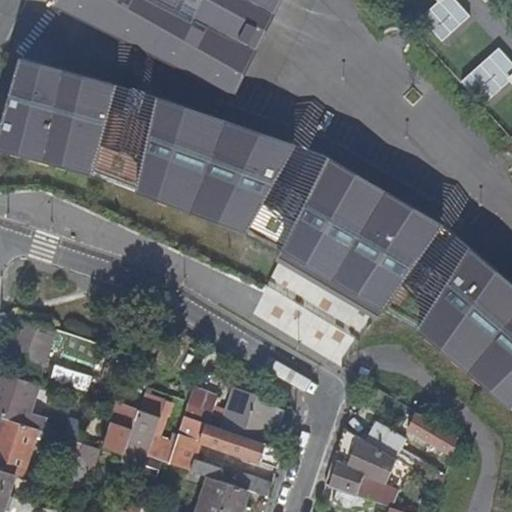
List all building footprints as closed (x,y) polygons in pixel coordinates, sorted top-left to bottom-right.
[(271,0),(65,0),(63,3),(230,85),(271,0)] [(477,24),(457,0),(456,0),(427,24),(449,48),(477,24)] [(483,0),(492,9),(502,0),(483,0)] [(511,60),(505,52),(469,86),(490,110),(511,90),(511,60)] [(19,68),(0,135),(0,137),(96,165),(116,95),(19,68)] [(253,223),(265,201),(299,220),(289,241),(389,300),(405,279),(438,299),(423,319),(511,395),(511,284),(466,256),(446,289),(415,266),(418,261),(395,244),(401,236),(392,230),(387,237),(310,197),(307,203),(273,186),(289,157),(158,108),(140,181),(253,223)] [(22,319),(4,313),(0,325),(4,326),(0,340),(13,344),(7,364),(41,375),(52,342),(81,353),(85,340),(55,330),(55,332),(21,321),(22,319)] [(36,385),(38,377),(6,367),(4,366),(2,374),(36,385)] [(47,380),(59,384),(62,376),(50,372),(47,380)] [(0,417),(5,419),(40,430),(42,431),(45,422),(28,416),(38,386),(36,385),(2,374),(0,373),(0,417)] [(223,429),(263,442),(271,423),(275,425),(279,412),(275,411),(278,401),(237,388),(223,429)] [(217,404),(192,396),(185,416),(208,424),(217,404)] [(144,397),(140,410),(162,417),(165,409),(167,404),(144,397)] [(105,448),(125,455),(127,448),(140,410),(120,404),(105,448)] [(140,410),(127,448),(149,455),(153,444),(155,437),(162,417),(140,410)] [(202,443),(278,469),(285,449),(263,442),(223,429),(208,424),(185,416),(176,443),(169,463),(211,477),(220,481),(224,470),(196,461),(202,443)] [(454,435),(450,433),(445,430),(443,433),(416,417),(408,431),(445,451),(454,435)] [(0,435),(0,470),(16,475),(25,478),(40,430),(5,419),(0,435)] [(387,454),(393,457),(402,443),(371,424),(361,439),(383,451),(387,454)] [(361,439),(345,429),(337,453),(343,456),(341,463),(334,460),(330,473),(335,474),(330,487),(345,492),(368,500),(388,506),(393,492),(380,487),(380,489),(362,483),(367,467),(373,470),(383,451),(361,439)] [(149,456),(169,463),(176,443),(155,437),(153,444),(149,455),(149,456)] [(80,457),(84,445),(70,440),(66,452),(80,457)] [(80,457),(77,467),(85,469),(93,448),(84,445),(80,457)] [(443,487),(446,476),(432,468),(402,450),(396,459),(443,487)] [(377,472),(387,454),(383,451),(373,470),(377,472)] [(446,476),(451,462),(436,456),(432,468),(446,476)] [(156,478),(160,463),(150,460),(146,475),(156,478)] [(0,511),(4,511),(5,510),(10,511),(14,498),(9,497),(16,475),(0,470),(0,511)] [(248,490),(269,497),(274,483),(244,473),(239,487),(248,490)] [(335,474),(330,473),(326,486),(330,487),(335,474)] [(250,511),(251,509),(243,506),(248,490),(239,487),(220,481),(211,477),(199,511),(250,511)] [(363,511),(364,511),(368,500),(345,492),(340,504),(363,511)]
